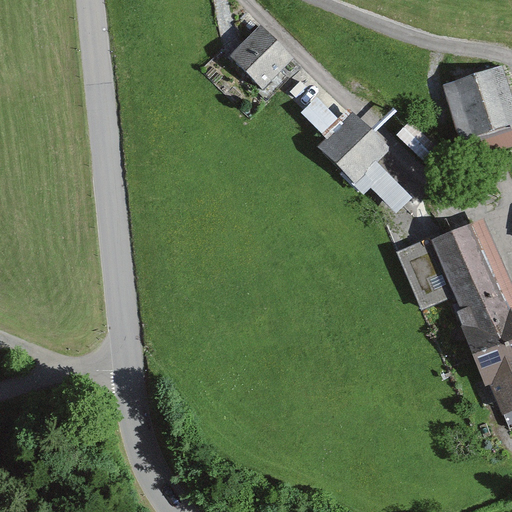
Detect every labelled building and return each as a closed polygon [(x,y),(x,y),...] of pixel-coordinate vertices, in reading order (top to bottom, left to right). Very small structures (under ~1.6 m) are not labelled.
[(258,88),(271,74),(287,59),(259,31),(230,60),(258,88)] [(501,111),(508,109),(496,66),(453,80),(453,83),(442,86),(458,142),(466,155),(505,145),(500,128),(505,126),(501,111)] [(414,118),(401,134),(420,149),(433,133),(414,118)] [(319,152),(349,182),(381,149),(351,120),(319,152)] [(466,329),(505,313),(470,228),(400,257),(422,310),(452,298),(466,329)] [(511,393),(511,327),(511,328),(505,313),(466,329),(488,383),(504,377),(511,394),(511,393)]
